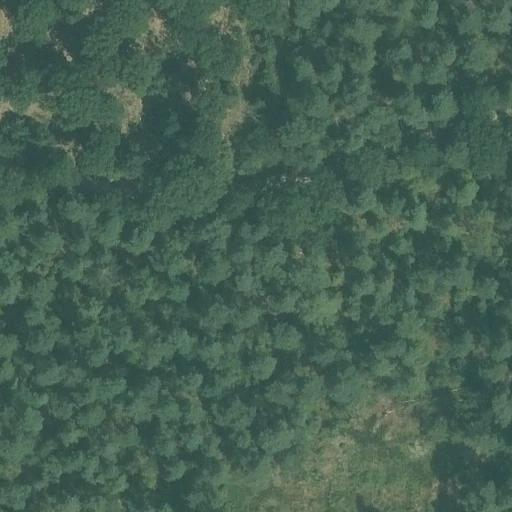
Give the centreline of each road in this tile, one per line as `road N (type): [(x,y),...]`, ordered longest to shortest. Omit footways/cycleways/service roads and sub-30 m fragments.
road 1 (track): [(0,164),(150,191),(235,192),(511,116)]
road 2 (track): [(250,511),(286,0)]
